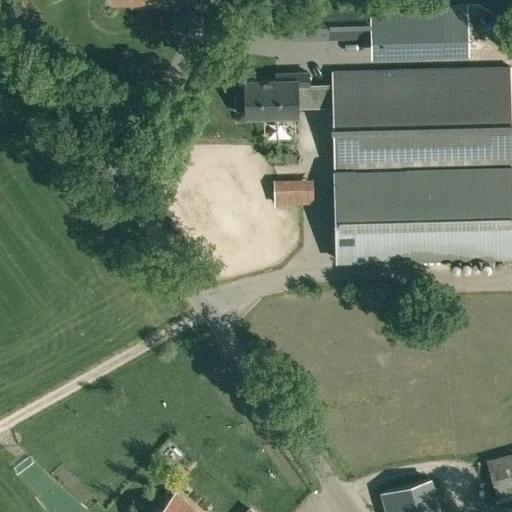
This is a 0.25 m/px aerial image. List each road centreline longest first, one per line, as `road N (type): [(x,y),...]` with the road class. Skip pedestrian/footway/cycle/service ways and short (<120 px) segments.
road 1 (unclassified): [(348,511),(68,109),(4,0)]
road 2 (track): [(207,312),(0,426)]
